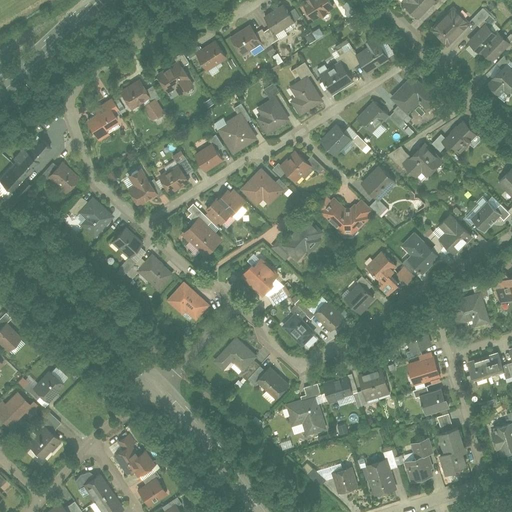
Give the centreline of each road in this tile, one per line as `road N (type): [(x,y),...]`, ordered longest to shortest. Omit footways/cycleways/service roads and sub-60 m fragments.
road 1 (residential): [(262,0),(220,25),(184,19),(72,89),(66,118),(92,181),(143,227)]
road 2 (residential): [(143,227),(428,50)]
road 3 (residential): [(233,308),(287,357),(312,361),(427,290)]
road 4 (tertiary): [(154,392),(0,251)]
road 5 (tertiary): [(254,511),(154,392)]
road 6 (secondary): [(97,0),(0,92)]
road 7 (residential): [(480,481),(445,354)]
road 8 (residential): [(143,227),(233,308)]
